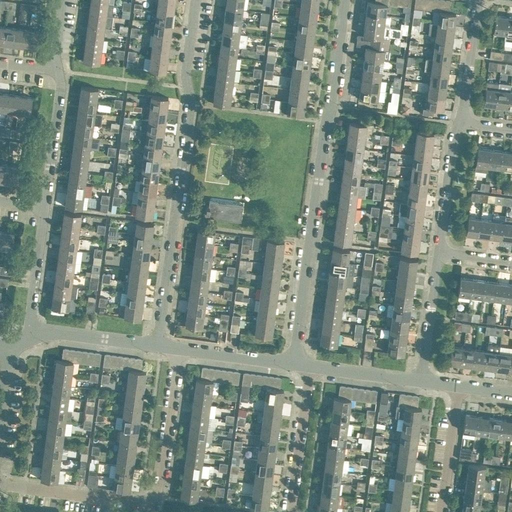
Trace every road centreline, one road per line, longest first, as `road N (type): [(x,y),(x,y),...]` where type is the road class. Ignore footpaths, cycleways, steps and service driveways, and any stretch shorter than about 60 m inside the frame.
road 1 (residential): [(296,365),(343,0)]
road 2 (residential): [(155,346),(192,100),(186,74),(196,0)]
road 3 (residential): [(0,483),(152,501),(180,349)]
road 4 (residential): [(290,511),(306,366)]
road 5 (residential): [(45,204),(62,77),(53,68)]
road 6 (residential): [(439,254),(457,123)]
road 7 (residential): [(422,382),(439,254)]
road 8 (residential): [(29,329),(155,346)]
road 9 (residential): [(29,329),(45,204)]
road 10 (residential): [(438,511),(452,386)]
road 11 (residential): [(457,123),(474,0)]
